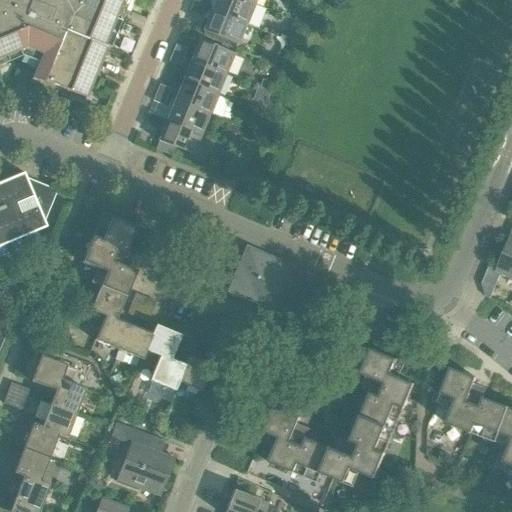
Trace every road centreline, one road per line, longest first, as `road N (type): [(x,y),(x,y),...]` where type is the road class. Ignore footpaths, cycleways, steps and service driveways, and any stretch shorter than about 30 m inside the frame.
road 1 (residential): [(234,221),(198,304),(327,355)]
road 2 (residential): [(191,511),(226,414),(327,355)]
road 3 (residential): [(102,165),(171,0)]
road 4 (residential): [(395,288),(234,221)]
road 5 (residential): [(446,301),(511,148)]
road 6 (residential): [(234,221),(102,165)]
